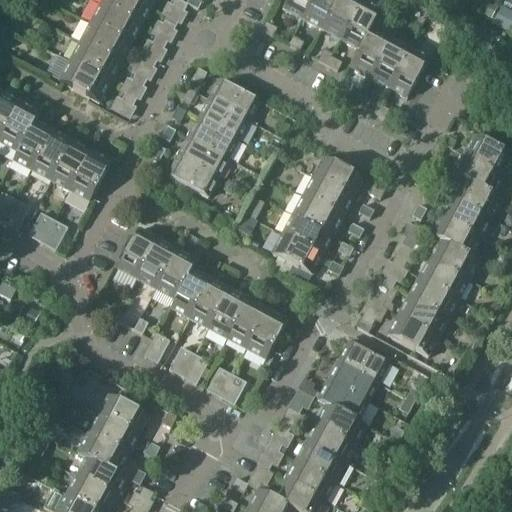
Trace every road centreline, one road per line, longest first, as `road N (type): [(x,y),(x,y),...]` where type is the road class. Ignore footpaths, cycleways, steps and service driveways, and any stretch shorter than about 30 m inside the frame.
road 1 (residential): [(408,166),(388,224),(267,419),(217,427)]
road 2 (residential): [(408,166),(309,108),(312,85),(202,33)]
road 3 (residential): [(217,427),(108,359),(73,316),(70,279)]
road 4 (unclassified): [(418,511),(511,356)]
road 5 (residential): [(9,71),(141,147)]
road 6 (residential): [(141,147),(70,279)]
road 7 (residential): [(141,147),(202,33)]
